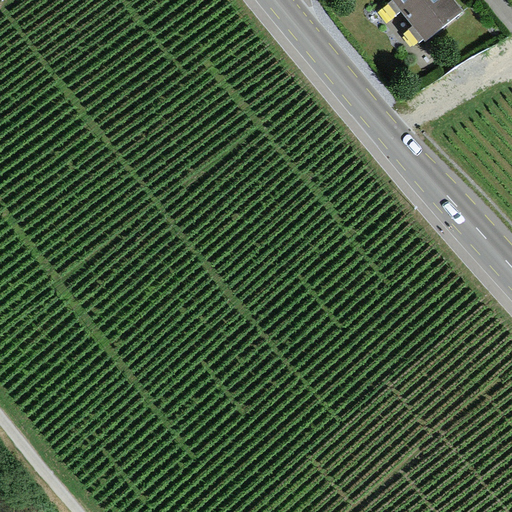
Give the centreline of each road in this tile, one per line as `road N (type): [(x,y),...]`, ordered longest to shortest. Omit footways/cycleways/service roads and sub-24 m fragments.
road 1 (secondary): [(511,274),(278,0)]
road 2 (track): [(78,511),(0,416)]
